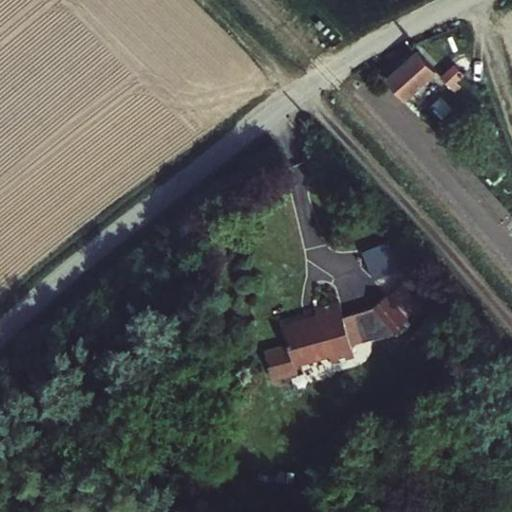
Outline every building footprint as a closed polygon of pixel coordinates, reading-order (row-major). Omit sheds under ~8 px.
[(424,52),(395,78),(411,95),(440,69),(424,52)] [(472,71),(463,61),(447,75),(461,90),(466,85),(462,80),(472,71)] [(408,327),(423,313),(401,288),(386,302),(408,327)] [(326,300),(330,311),(352,306),(348,295),(326,300)] [(361,340),(408,327),(386,302),(353,312),(361,340)] [(343,358),(364,352),(361,340),(353,312),(352,306),(330,311),(335,329),(342,354),(343,358)] [(303,337),(335,329),(330,311),(298,320),(303,337)] [(310,363),(342,354),(335,329),(303,337),(310,363)] [(284,375),(311,366),(310,363),(303,337),(275,346),(284,375)]
